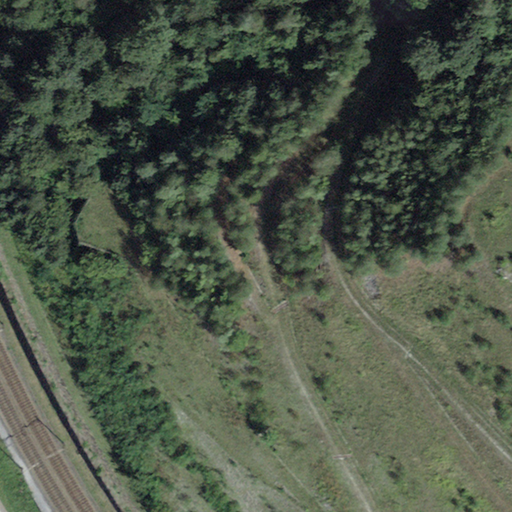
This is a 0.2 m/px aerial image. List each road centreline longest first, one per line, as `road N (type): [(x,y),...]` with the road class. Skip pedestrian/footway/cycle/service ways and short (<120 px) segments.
road 1 (track): [(393,0),(388,42),(283,173),(267,213),(292,354),(373,511)]
road 2 (track): [(388,42),(337,195),(337,260),(366,308),(511,455)]
road 3 (track): [(106,195),(178,331),(315,511)]
road 4 (track): [(0,223),(67,389),(143,511)]
road 5 (track): [(288,338),(221,226),(225,182),(265,77)]
road 6 (track): [(366,308),(511,508)]
